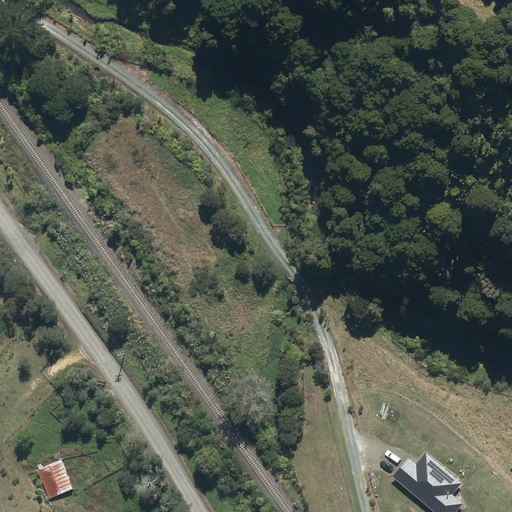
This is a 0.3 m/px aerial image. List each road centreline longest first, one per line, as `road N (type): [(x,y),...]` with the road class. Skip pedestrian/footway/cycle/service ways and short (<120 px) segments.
road 1 (unknown): [(8,0),(170,109),(230,176),(315,307),(369,511)]
road 2 (unclassified): [(0,212),(120,380),(201,511)]
